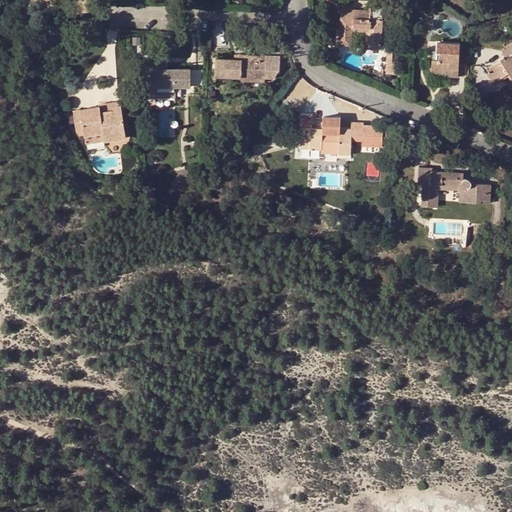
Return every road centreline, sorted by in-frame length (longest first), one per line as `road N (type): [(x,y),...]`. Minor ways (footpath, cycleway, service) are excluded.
road 1 (residential): [(292,15),(297,64),(511,155)]
road 2 (residential): [(112,16),(292,15)]
